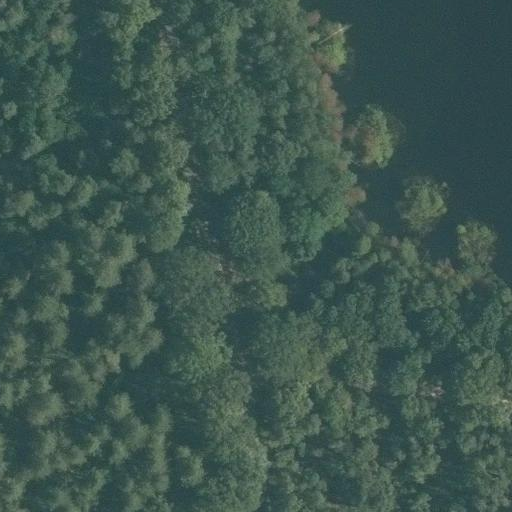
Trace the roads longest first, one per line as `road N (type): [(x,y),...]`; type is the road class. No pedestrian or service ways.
road 1 (tertiary): [(261,511),(159,0)]
road 2 (track): [(232,377),(267,370),(511,402)]
